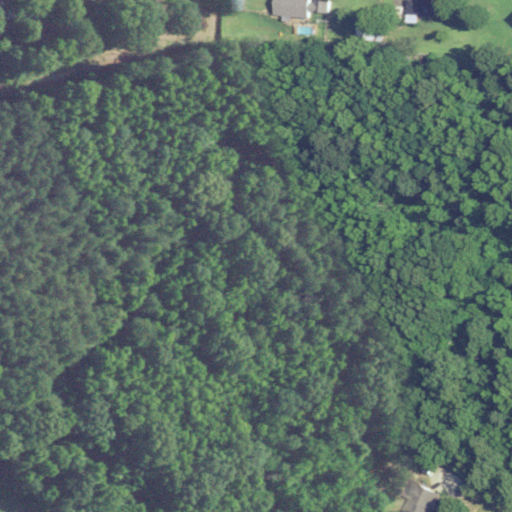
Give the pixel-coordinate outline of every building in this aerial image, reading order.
[(147,0),(113,0),(113,16),(139,16),(139,5),(147,5),(147,0)] [(242,0),(227,0),(227,8),(242,9),(242,0)] [(329,0),(273,0),(272,13),(308,17),(309,11),(328,13),(329,0)] [(407,0),(406,13),(447,15),(447,0),(407,0)] [(434,511),(443,496),(407,475),(398,492),(409,498),(401,511),(395,508),(392,511),(434,511)]
